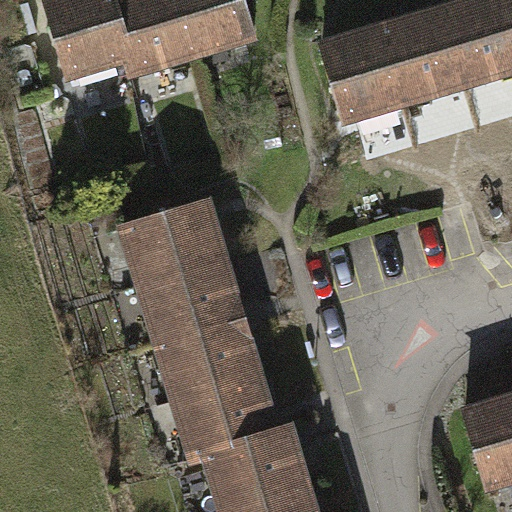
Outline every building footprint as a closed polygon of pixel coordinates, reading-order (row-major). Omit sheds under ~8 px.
[(36,0),(55,69),(119,52),(104,0),(36,0)] [(164,0),(104,0),(119,52),(122,64),(178,49),(164,0)] [(232,0),(164,0),(178,49),(241,32),(232,0)] [(458,77),(511,59),(511,40),(499,0),(449,0),(435,5),(458,77)] [(511,0),(499,0),(511,40),(511,0)] [(398,96),(458,77),(435,5),(375,24),(398,96)] [(339,115),(398,96),(375,24),(316,43),(339,115)] [(112,220),(131,283),(214,259),(201,212),(196,196),(112,220)] [(230,312),(214,259),(131,283),(146,336),(230,312)] [(146,336),(164,396),(248,371),(230,312),(146,336)] [(265,429),(248,371),(164,396),(181,454),(196,449),(265,429)] [(478,479),(511,468),(511,391),(456,409),(478,479)] [(196,449),(213,507),(296,483),(279,425),(265,429),(196,449)] [(304,511),(296,483),(213,507),(214,511),(304,511)]
